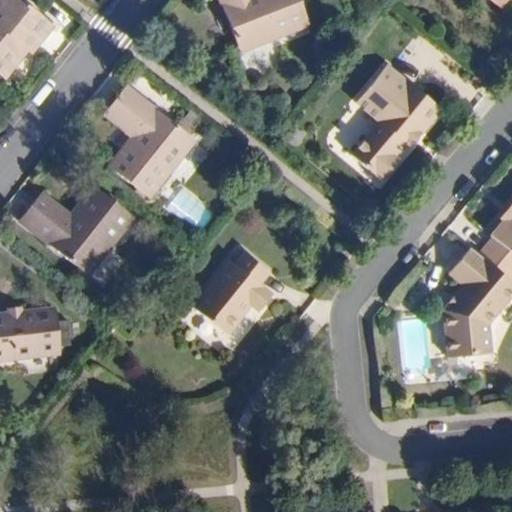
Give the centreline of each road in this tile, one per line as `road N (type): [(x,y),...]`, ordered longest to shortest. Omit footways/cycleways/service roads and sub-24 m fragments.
road 1 (residential): [(511,104),(387,253),(351,302),(347,324),(360,423),(370,438),(405,451),(511,442)]
road 2 (residential): [(0,176),(137,0)]
